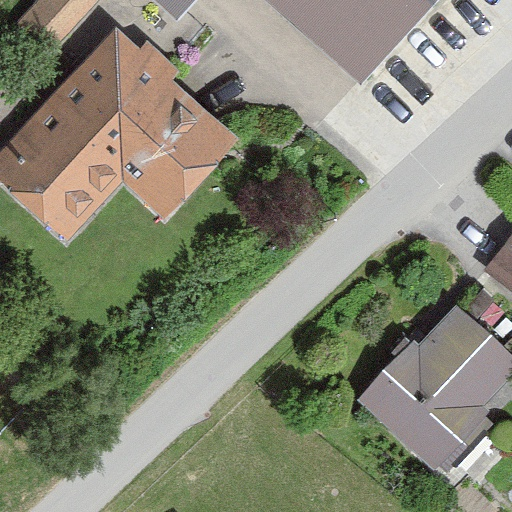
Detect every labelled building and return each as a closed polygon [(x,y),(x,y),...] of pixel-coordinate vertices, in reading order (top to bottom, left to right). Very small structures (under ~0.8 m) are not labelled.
[(50,0),(25,29),(44,46),(83,0),(50,0)] [(394,0),(151,0),(164,10),(173,0),(276,0),(343,59),(394,0)] [(105,41),(0,154),(0,172),(96,261),(210,139),(105,41)] [(511,245),(491,274),(511,288),(511,245)] [(511,366),(452,311),(367,403),(429,461),(511,372),(511,366)]
